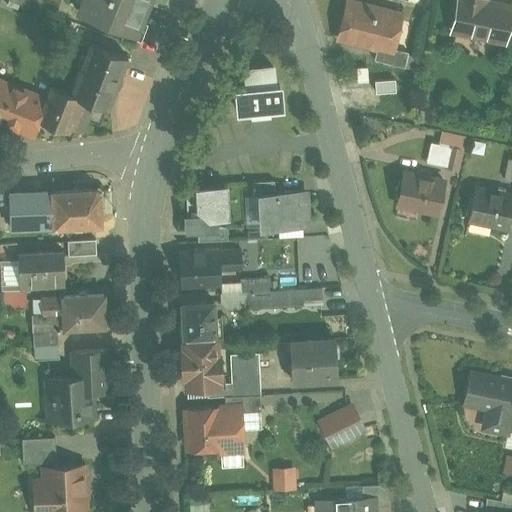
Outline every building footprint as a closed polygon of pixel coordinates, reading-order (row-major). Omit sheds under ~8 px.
[(62,0),(14,0),(56,17),(62,0)] [(151,0),(84,0),(80,12),(138,34),(151,0)] [(483,0),(459,0),(453,30),(506,41),(511,12),(511,5),(487,1),(483,0)] [(402,14),(349,1),(339,38),(379,48),(392,51),(393,48),(402,14)] [(129,59),(91,44),(73,93),(108,107),(110,108),(129,59)] [(411,53),(393,48),(392,51),(379,48),(376,59),(408,67),(411,53)] [(275,66),(247,69),(249,87),(238,88),(241,111),(255,110),(255,113),(269,111),(269,109),(283,107),(281,84),(276,85),(275,66)] [(386,73),(356,79),(361,101),(391,95),(386,73)] [(47,100),(0,82),(0,124),(1,125),(2,123),(34,135),(40,119),(47,100)] [(73,93),(52,86),(47,100),(40,119),(71,131),(73,125),(84,129),(88,118),(102,123),(108,107),(73,93)] [(465,147),(452,145),(448,166),(460,168),(465,147)] [(446,179),(407,170),(399,203),(439,212),(446,179)] [(276,180),(254,181),(255,195),(263,195),(263,194),(277,193),(276,180)] [(511,215),(511,193),(477,186),(470,219),(509,227),(511,215)] [(227,187),(199,189),(200,201),(188,201),(189,229),(199,229),(217,228),(217,227),(217,216),(229,215),(227,187)] [(97,188),(11,194),(13,226),(29,226),(56,224),(56,226),(102,223),(102,192),(97,188)] [(277,193),(263,194),(263,195),(264,226),(308,224),(307,192),(277,193)] [(29,226),(18,226),(19,243),(30,242),(29,226)] [(229,226),(217,227),(217,228),(199,229),(200,241),(230,239),(229,226)] [(298,236),(301,278),(330,276),(327,234),(298,236)] [(98,238),(70,240),(70,255),(99,254),(98,238)] [(221,248),(182,250),(184,285),(222,283),(223,283),(223,281),(223,272),(221,250),(221,248)] [(242,248),(221,250),(223,272),(231,272),(231,268),(243,267),(242,248)] [(64,250),(20,253),(22,288),(66,286),(64,250)] [(271,276),(243,277),(244,280),(223,281),(223,283),(222,283),(223,292),(272,289),(291,288),(290,281),(271,282),(271,276)] [(291,288),(272,289),(273,305),(324,303),(324,287),(291,288)] [(28,289),(0,291),(1,309),(29,307),(28,289)] [(223,292),(222,292),(222,301),(229,307),(273,305),(272,289),(223,292)] [(105,294),(65,296),(65,298),(44,299),(45,315),(34,315),(34,329),(59,328),(66,328),(66,327),(107,325),(105,294)] [(216,300),(183,302),(185,320),(183,322),(182,324),(182,325),(182,328),(182,330),(184,333),(185,335),(186,338),(217,336),(224,335),(222,316),(216,316),(216,300)] [(59,328),(34,329),(35,345),(59,344),(59,328)] [(217,336),(186,338),(186,349),(183,349),(185,375),(188,375),(189,386),(209,385),(220,384),(220,382),(219,376),(222,376),(221,353),(218,354),(217,336)] [(336,338),(292,340),(294,379),(294,380),(338,377),(336,338)] [(59,344),(35,345),(36,360),(60,359),(59,344)] [(74,377),(49,379),(50,398),(54,398),(54,400),(58,400),(59,419),(96,417),(95,392),(110,391),(108,349),(73,351),(74,377)] [(260,352),(232,353),(233,382),(234,395),(262,394),(260,352)] [(503,375),(473,369),(466,401),(493,407),(489,426),(509,430),(511,417),(511,378),(503,377),(503,375)] [(233,382),(220,382),(220,384),(209,385),(209,397),(226,396),(226,395),(234,395),(233,382)] [(234,395),(226,395),(226,396),(227,406),(241,405),(242,411),(263,410),(262,394),(234,395)] [(351,403),(322,417),(334,442),(363,428),(351,403)] [(227,406),(186,408),(188,448),(222,446),(222,450),(244,448),(242,411),(241,405),(227,406)] [(57,436),(25,438),(26,462),(59,460),(57,436)] [(85,467),(46,469),(47,495),(38,496),(38,511),(87,511),(87,496),(90,496),(89,471),(86,471),(85,467)] [(294,473),(277,474),(278,488),(295,487),(294,473)] [(387,483),(364,484),(364,496),(375,496),(376,497),(374,497),(375,505),(391,504),(387,483)] [(364,496),(320,499),(320,511),(374,511),(375,505),(374,497),(376,497),(375,496),(364,496)] [(511,511),(511,500),(488,496),(486,511),(511,511)]
